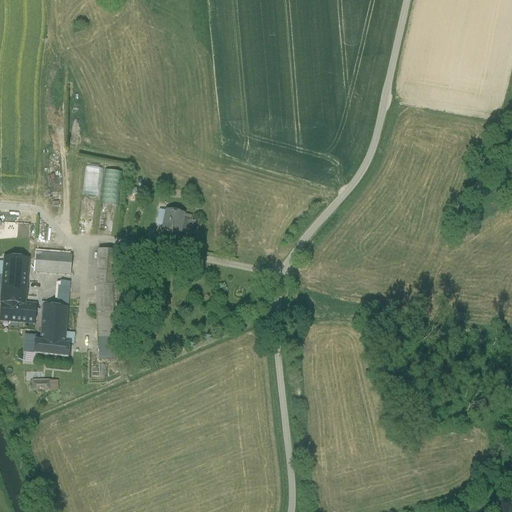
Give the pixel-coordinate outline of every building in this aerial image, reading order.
[(83,196),(100,197),(102,168),(84,167),(83,196)] [(103,171),(102,205),(118,206),(119,171),(103,171)] [(183,215),(167,212),(162,231),(179,235),(182,219),(183,215)] [(191,222),(182,219),(179,235),(178,237),(187,239),(191,222)] [(118,253),(99,251),(95,286),(112,287),(115,287),(118,253)] [(26,253),(26,261),(27,261),(26,273),(35,273),(70,276),(71,256),(26,253)] [(0,304),(2,304),(24,306),(24,297),(26,273),(27,261),(26,261),(0,258),(0,304)] [(33,298),(35,273),(26,273),(24,297),(33,298)] [(58,309),(67,310),(69,283),(60,283),(58,309)] [(112,287),(95,286),(99,354),(115,353),(112,287)] [(24,306),(2,304),(1,321),(36,324),(37,307),(24,306)] [(43,308),(41,338),(41,343),(65,345),(66,327),(67,310),(58,309),(43,308)] [(75,328),(66,327),(65,345),(69,347),(73,347),(75,328)] [(35,342),(41,343),(41,338),(25,337),(24,354),(33,355),(35,342)] [(41,343),(35,342),(33,355),(68,359),(69,347),(65,345),(41,343)] [(59,392),(58,379),(31,380),(32,393),(59,392)]
